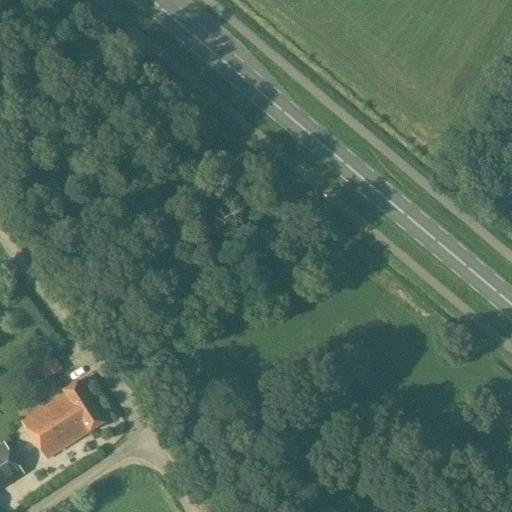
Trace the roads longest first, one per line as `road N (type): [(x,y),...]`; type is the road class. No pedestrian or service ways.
road 1 (primary): [(511,305),(153,0)]
road 2 (unclassified): [(193,511),(0,225)]
